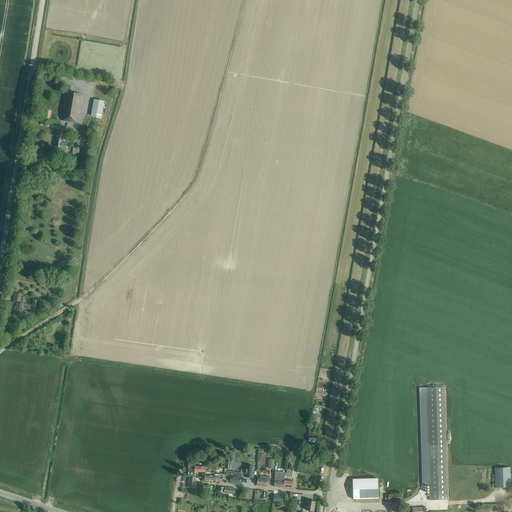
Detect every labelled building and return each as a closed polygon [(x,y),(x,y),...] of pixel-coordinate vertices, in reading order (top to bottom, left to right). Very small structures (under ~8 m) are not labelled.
[(61,121),(76,123),(81,95),(66,92),(61,121)] [(91,116),(101,118),(104,102),(94,101),(91,116)] [(61,150),(61,151),(65,152),(66,151),(67,144),(62,143),(63,133),(57,132),(55,147),(61,148),(61,150)] [(14,301),(21,302),(22,295),(15,293),(14,301)] [(15,309),(14,315),(22,316),(24,308),(29,309),(30,305),(16,302),(16,306),(15,306),(14,309),(15,309)] [(434,388),(419,388),(420,421),(421,452),(422,485),(427,485),(429,485),(430,491),(430,497),(430,500),(436,500),(448,500),(447,482),(446,446),(446,443),(446,441),(446,434),(446,428),(445,411),(444,387),(434,388)] [(188,476),(190,476),(190,477),(195,477),(196,472),(205,472),(205,467),(195,467),(195,464),(190,464),(190,473),(188,473),(188,476)] [(227,476),(226,482),(230,482),(230,483),(240,484),(240,483),(241,479),(241,477),(245,477),(253,478),(254,466),(246,466),(245,470),(241,469),(241,472),(233,472),(227,471),(227,474),(227,476)] [(509,466),(495,467),(495,486),(510,485),(509,466)] [(285,476),(287,477),(292,477),(293,470),(287,469),(286,473),(285,473),(285,476)] [(215,476),(210,476),(210,471),(206,471),(206,476),(205,476),(204,480),(215,481),(219,481),(219,477),(223,477),(222,480),(226,480),(226,475),(226,474),(223,474),(215,474),(215,476)] [(274,486),(274,487),(283,487),(284,481),(284,476),(285,476),(285,473),(275,472),(274,482),(274,486)] [(195,477),(190,477),(190,476),(188,487),(195,488),(196,477),(195,477)] [(269,484),(270,477),(260,476),(259,479),(257,478),(257,485),(266,486),(266,484),(269,484)] [(352,479),(353,499),(378,498),(377,478),(352,479)] [(306,510),(314,511),(315,502),(305,500),(304,503),(307,503),(306,510)]
